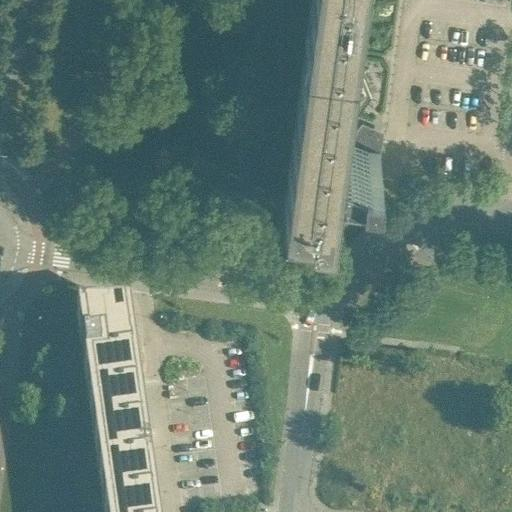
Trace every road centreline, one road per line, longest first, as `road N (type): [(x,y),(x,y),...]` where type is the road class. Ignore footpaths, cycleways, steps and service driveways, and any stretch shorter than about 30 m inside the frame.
road 1 (residential): [(172,511),(140,266)]
road 2 (residential): [(289,511),(317,291)]
road 3 (residential): [(508,213),(430,213),(317,291)]
road 4 (residential): [(317,291),(140,266)]
road 5 (residential): [(140,266),(5,248)]
